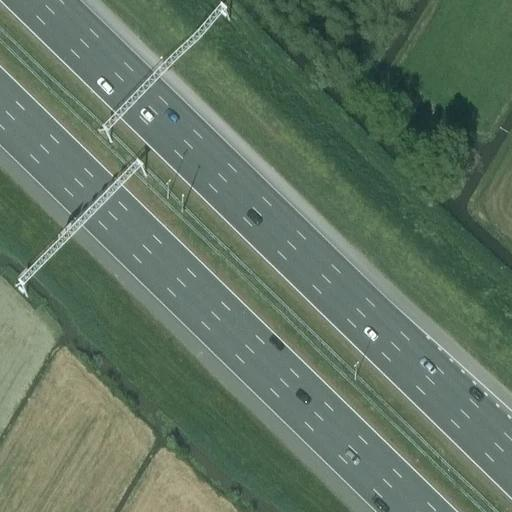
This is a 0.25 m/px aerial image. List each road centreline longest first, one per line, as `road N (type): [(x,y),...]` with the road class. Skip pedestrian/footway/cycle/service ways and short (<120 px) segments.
road 1 (motorway): [(511,465),(33,0)]
road 2 (motorway): [(0,110),(414,511)]
